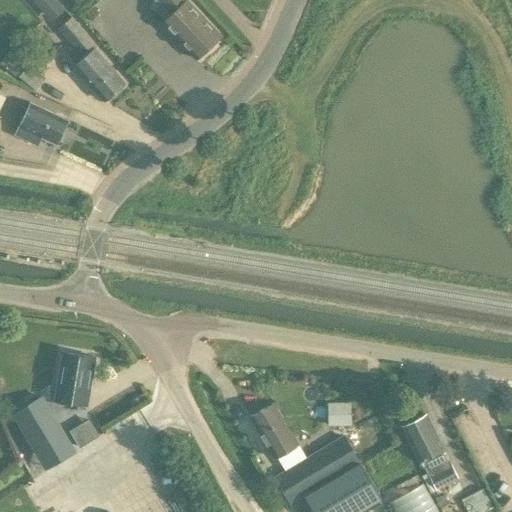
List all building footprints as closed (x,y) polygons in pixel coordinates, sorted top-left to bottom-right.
[(65,8),(57,0),(32,0),(33,0),(50,21),(65,8)] [(156,0),(170,14),(161,23),(171,33),(195,59),(220,34),(197,10),(198,9),(196,7),(188,0),(156,0)] [(124,82),(95,48),(97,46),(72,16),(57,29),(83,58),(73,66),(103,101),(124,82)] [(1,63),(16,75),(28,61),(12,49),(1,63)] [(35,90),(36,89),(45,78),(28,64),(18,76),(35,90)] [(29,102),(14,135),(38,146),(41,137),(56,144),(67,120),(29,102)] [(96,357),(62,351),(53,399),(64,401),(63,406),(76,409),(77,403),(87,405),(96,357)] [(42,394),(11,413),(38,458),(68,441),(42,394)] [(277,456),(286,471),(305,459),(296,444),(298,443),(273,403),(249,417),(274,458),(277,456)] [(332,426),(350,425),(349,403),(331,404),(332,426)] [(436,490),(458,479),(450,463),(448,464),(441,451),(443,449),(426,414),(401,427),(418,462),(421,468),(424,467),(428,474),(436,490)] [(305,459),(286,471),(275,477),(289,501),(358,461),(344,437),(305,459)] [(317,511),(357,511),(380,498),(359,463),(340,475),(307,495),(317,511)] [(31,494),(17,502),(22,511),(43,511),(53,506),(48,498),(62,489),(56,478),(42,486),(37,478),(26,485),(31,494)] [(394,496),(401,511),(441,511),(427,480),(394,496)] [(469,511),(478,511),(493,506),(485,487),(463,496),(469,511)]
